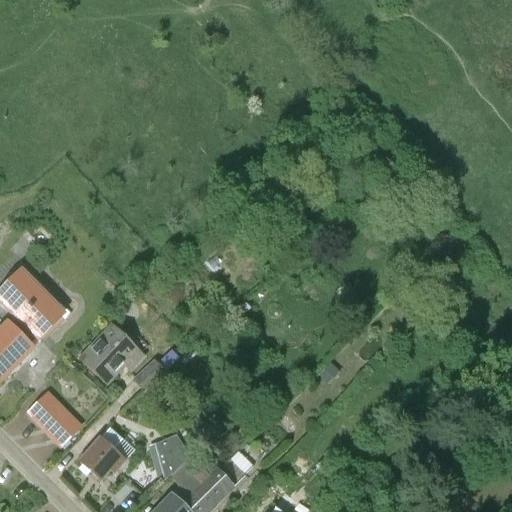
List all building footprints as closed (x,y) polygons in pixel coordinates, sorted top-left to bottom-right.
[(63,315),(22,274),(0,295),(0,301),(17,319),(8,327),(7,326),(0,333),(0,383),(32,351),(28,348),(37,339),(38,340),(63,315)] [(248,311),(240,304),(228,318),(235,325),(248,311)] [(114,327),(96,346),(82,360),(107,384),(126,364),(132,370),(145,356),(114,327)] [(173,351),(158,364),(155,361),(133,381),(145,394),(167,374),(166,373),(180,360),(173,351)] [(339,373),(329,364),(318,377),(328,386),(339,373)] [(79,429),(48,398),(29,416),(60,447),(79,429)] [(452,426),(453,408),(442,407),(440,425),(452,426)] [(210,428),(206,432),(210,438),(215,434),(210,428)] [(114,476),(126,462),(135,452),(110,430),(102,439),(79,464),(100,483),(110,472),(114,476)] [(160,484),(171,475),(161,443),(149,448),(160,484)] [(181,510),(183,511),(209,511),(233,487),(252,467),(237,453),(218,472),(193,496),(181,510)] [(181,488),(157,511),(183,511),(181,510),(193,496),(218,472),(216,470),(209,477),(192,460),(172,478),(181,488)]
